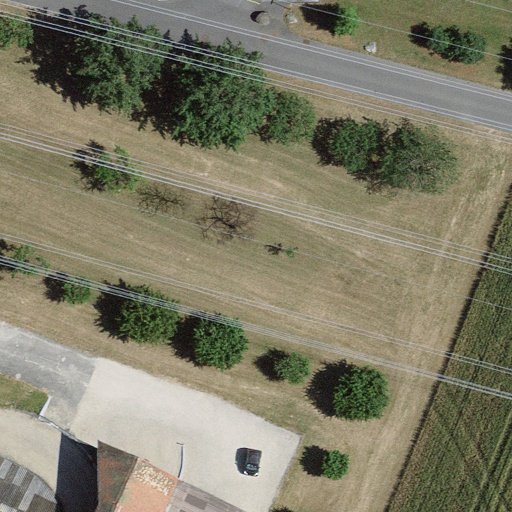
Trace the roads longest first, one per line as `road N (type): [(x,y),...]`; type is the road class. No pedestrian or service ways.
road 1 (residential): [(200,43),(511,122)]
road 2 (residential): [(32,0),(200,43)]
